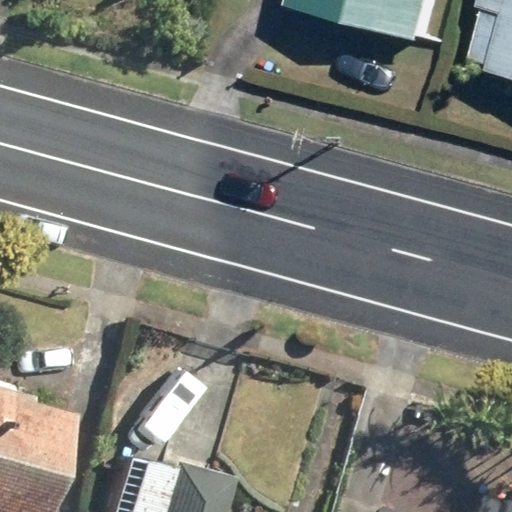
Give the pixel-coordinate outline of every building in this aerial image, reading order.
[(327,0),(386,13),(442,35),(450,0),(327,0)] [(511,0),(509,0),(494,53),(511,58),(511,0)] [(75,405),(0,383),(0,511),(48,511),(70,464),(75,405)] [(146,454),(126,448),(107,511),(220,511),(232,470),(173,453),(171,461),(146,454)] [(511,511),(511,499),(480,491),(474,511),(511,511)]
